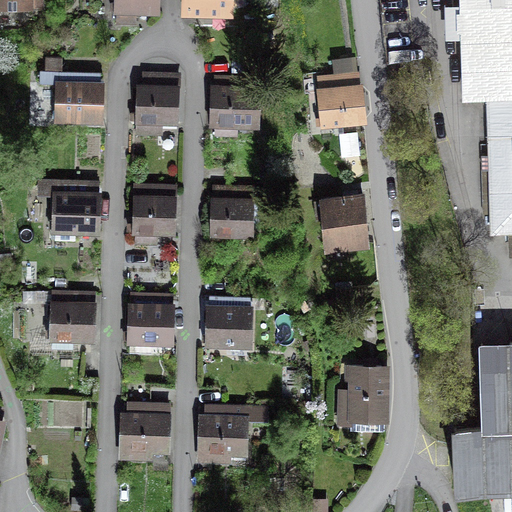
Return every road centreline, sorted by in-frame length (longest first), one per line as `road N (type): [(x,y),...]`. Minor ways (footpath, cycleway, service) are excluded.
road 1 (residential): [(363,511),(399,456),(403,397),(361,0)]
road 2 (residential): [(104,511),(117,81),(134,53),(167,40)]
road 3 (residential): [(182,511),(194,74),(184,49),(167,40)]
